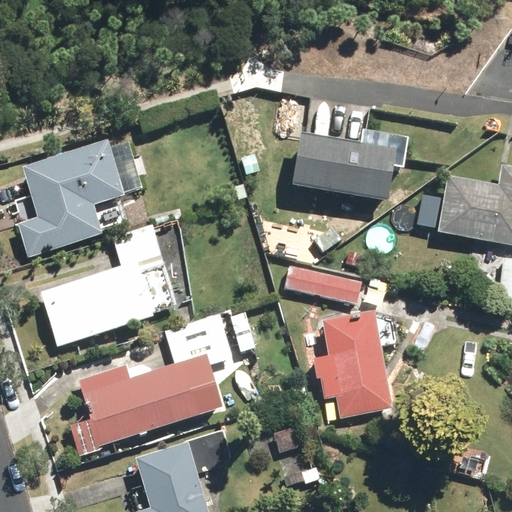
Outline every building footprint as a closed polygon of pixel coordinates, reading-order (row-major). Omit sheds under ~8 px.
[(308,113),(293,112),(277,110),(275,129),(291,130),(290,143),(284,194),(378,205),(382,176),(394,178),(398,143),(348,137),(352,106),(310,101),(308,113)] [(114,200),(113,198),(138,190),(123,145),(98,153),(97,148),(17,175),(28,208),(8,215),(24,261),(94,237),(87,215),(115,205),(114,200)] [(494,187),(441,181),(436,239),(511,249),(511,171),(496,170),(494,187)] [(117,273),(36,296),(52,351),(144,324),(143,319),(171,311),(149,236),(109,247),(117,273)] [(511,264),(498,264),(496,306),(511,306),(511,264)] [(357,285),(286,271),(281,294),(353,309),(357,285)] [(242,315),(225,320),(236,358),(253,353),(242,315)] [(385,413),(364,317),(314,328),(321,361),(307,364),(316,403),(332,399),(337,423),(385,413)] [(161,337),(172,373),(123,387),(119,372),(74,386),(85,424),(65,430),(74,462),(99,455),(97,449),(214,414),(200,369),(227,361),(215,321),(161,337)] [(290,429),(268,435),(273,455),(296,449),(290,429)] [(215,436),(127,467),(142,511),(201,511),(191,480),(227,468),(215,436)]
